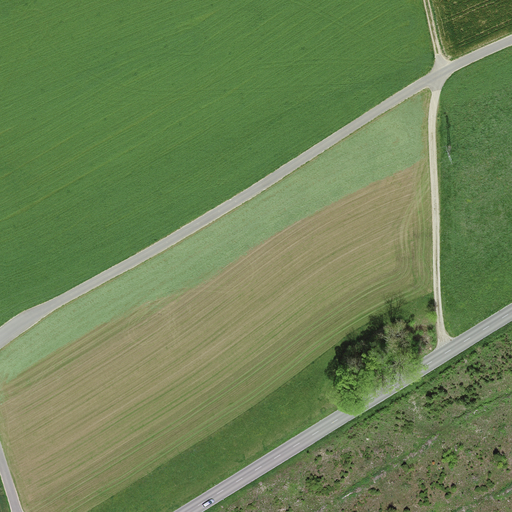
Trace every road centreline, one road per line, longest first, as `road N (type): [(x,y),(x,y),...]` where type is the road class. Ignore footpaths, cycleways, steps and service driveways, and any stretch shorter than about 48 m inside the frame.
road 1 (track): [(0,339),(376,108),(511,36)]
road 2 (tertiary): [(187,511),(511,311)]
road 3 (track): [(453,64),(434,96),(431,128),(441,354)]
